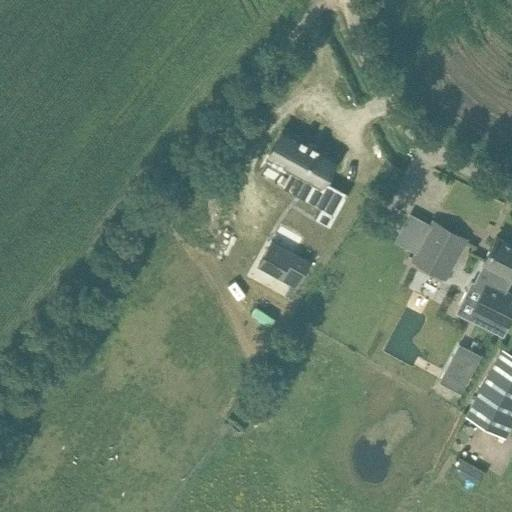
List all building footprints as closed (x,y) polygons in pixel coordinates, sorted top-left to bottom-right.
[(286,128),(272,156),(325,183),(317,200),(333,208),(328,219),(336,223),(354,189),(329,176),(337,160),(319,151),(322,146),(286,128)] [(446,276),(467,239),(433,220),(413,257),(446,276)] [(484,288),(470,316),(503,334),(511,316),(511,300),(502,296),(511,276),(511,242),(497,235),(484,261),(485,261),(474,283),(484,288)] [(271,238),(257,264),(296,286),(310,260),(271,238)] [(225,268),(203,297),(213,305),(234,276),(225,268)] [(290,284),(284,295),(288,297),(289,297),(295,286),(290,284)] [(511,423),(511,353),(502,349),(466,414),(505,436),(511,423)] [(454,374),(445,369),(440,381),(460,391),(465,380),(455,374),(454,374)] [(256,418),(263,407),(255,402),(251,399),(243,411),(255,419),(256,418)] [(480,484),(487,472),(464,457),(456,468),(480,484)]
